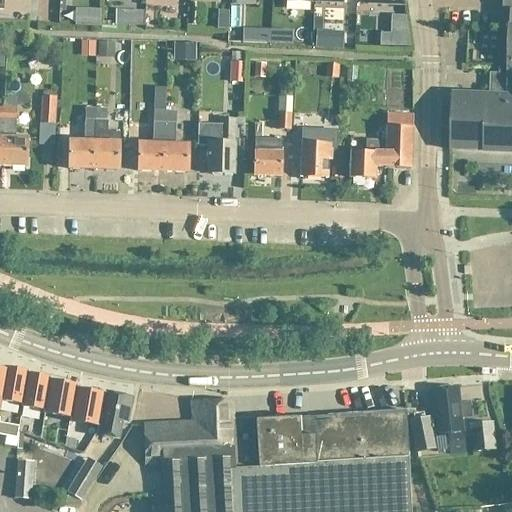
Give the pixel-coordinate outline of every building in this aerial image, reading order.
[(511,0),(502,0),(502,11),(509,12),(509,10),(511,10),(511,0)] [(403,37),(412,37),(411,9),(388,10),(389,24),(403,23),(403,37)] [(511,10),(509,10),(509,12),(508,24),(503,24),(500,27),(498,72),(506,72),(506,78),(511,77),(511,10)] [(240,44),(269,45),(269,31),(241,30),(240,44)] [(244,64),(230,63),(229,63),(228,84),(243,85),(244,64)] [(326,65),(324,79),(337,81),(339,67),(326,65)] [(452,94),(449,151),(484,152),(484,148),(500,149),(500,150),(511,150),(511,77),(506,78),(506,72),(498,72),(498,76),(491,83),(490,95),(452,94)] [(152,129),(162,129),(163,114),(163,97),(153,97),(152,129)] [(279,97),(278,115),(290,116),(291,97),(279,97)] [(54,127),(55,100),(40,100),(39,126),(54,127)] [(25,169),(26,140),(15,140),(17,102),(3,101),(3,112),(0,168),(25,169)] [(94,123),(94,111),(94,110),(84,110),(83,123),(94,124),(94,123)] [(173,146),(173,114),(163,114),(162,129),(162,146),(161,173),(186,174),(186,146),(173,146)] [(290,116),(278,115),(277,115),(276,134),(290,134),(290,116)] [(386,116),(385,142),(365,141),(364,154),(349,153),(348,180),(373,181),(374,168),(384,169),(384,170),(409,171),(411,117),(386,116)] [(206,175),(233,176),(233,121),(219,120),(219,126),(197,126),(196,147),(206,147),(206,175)] [(67,171),(92,171),(93,144),(94,124),(83,123),(82,143),(68,143),(67,171)] [(334,150),(335,131),(301,130),(301,146),(299,178),(325,179),(326,161),(329,161),(329,150),(334,150)] [(281,141),(254,140),(253,155),(252,177),(280,178),(281,141)] [(93,144),(92,171),(117,172),(117,144),(93,144)] [(162,146),(151,145),(137,145),(137,173),(161,173),(162,146)] [(468,263),(460,263),(461,273),(469,273),(468,263)] [(2,370),(0,381),(0,402),(19,406),(22,407),(27,375),(27,373),(2,368),(2,370)] [(19,406),(19,408),(41,412),(44,413),(49,382),(49,381),(49,379),(27,375),(22,407),(19,406)] [(41,412),(41,415),(68,419),(71,420),(76,390),(76,386),(49,382),(44,413),(41,412)] [(462,404),(459,405),(457,389),(429,393),(435,437),(462,433),(460,420),(464,420),(462,404)] [(68,419),(68,423),(98,428),(104,394),(103,394),(76,390),(71,420),(68,419)] [(98,428),(94,437),(117,441),(121,423),(126,424),(131,399),(104,394),(98,428)] [(151,511),(409,511),(404,413),(231,423),(230,402),(190,403),(191,424),(142,426),(144,466),(161,465),(162,495),(151,495),(151,511)] [(412,455),(415,454),(416,462),(435,460),(434,451),(435,451),(429,420),(406,423),(412,455)] [(468,426),(470,454),(494,452),(492,424),(468,426)] [(5,427),(2,439),(15,442),(16,429),(5,427)] [(67,489),(65,493),(81,501),(83,497),(100,468),(84,458),(67,489)] [(13,500),(30,501),(32,463),(16,462),(13,500)]
